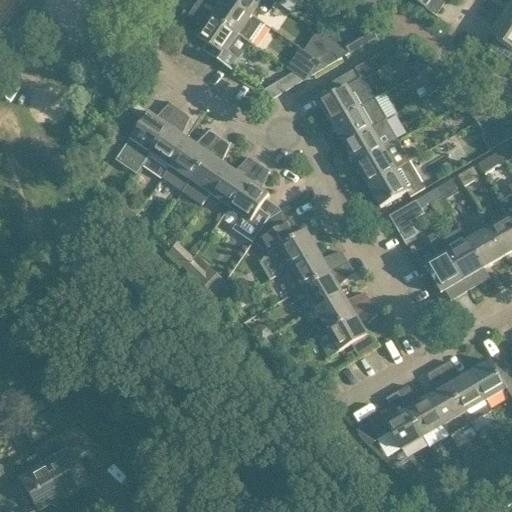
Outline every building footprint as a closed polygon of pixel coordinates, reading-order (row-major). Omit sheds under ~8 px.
[(200,0),(195,7),(238,37),(251,46),(265,26),(252,17),(227,0),(223,0),(221,4),(211,0),(200,0)] [(227,0),(252,17),(256,10),(263,15),(264,16),(267,16),(268,15),(276,4),(269,0),(227,0)] [(251,46),(238,37),(195,7),(189,17),(204,30),(198,38),(211,47),(208,53),(205,51),(204,52),(233,72),(251,46)] [(511,49),(505,57),(511,62),(511,19),(505,15),(491,35),(511,49)] [(344,44),(350,55),(377,39),(371,28),(344,44)] [(333,50),(316,61),(327,68),(340,61),(333,50)] [(306,66),(312,77),(327,68),(316,61),(306,66)] [(357,69),(335,82),(340,91),(320,103),(332,125),(359,109),(375,100),(357,70),(358,70),(357,69)] [(431,96),(451,84),(429,69),(419,75),(431,96)] [(263,92),(274,100),(282,94),(277,84),(263,92)] [(461,105),(472,99),(458,89),(441,99),(449,112),(461,105)] [(472,99),(461,105),(478,124),(495,114),(472,99)] [(375,100),(332,125),(344,146),(385,122),(387,121),(375,100)] [(143,165),(181,111),(170,104),(157,119),(149,113),(123,151),(143,165)] [(191,119),(181,111),(143,165),(163,179),(189,141),(183,137),(191,119)] [(495,114),(478,124),(485,135),(507,122),(495,114)] [(356,166),(383,151),(397,143),(398,142),(389,129),(385,122),(344,146),(356,166)] [(189,141),(163,179),(183,192),(220,138),(210,131),(196,146),(189,141)] [(231,146),(220,138),(183,192),(203,206),(210,195),(229,168),(223,164),(231,146)] [(416,151),(405,157),(397,143),(383,151),(356,166),(368,187),(410,163),(420,158),(416,151)] [(511,145),(500,153),(506,164),(511,160),(511,145)] [(501,167),(495,156),(479,166),(485,176),(501,167)] [(236,173),(229,168),(210,195),(229,208),(259,165),(250,159),(236,173)] [(426,190),(410,163),(368,187),(381,209),(408,193),(411,199),(426,190)] [(267,221),(272,218),(279,214),(277,211),(265,203),(270,196),(262,191),(270,173),(259,165),(229,208),(242,216),(233,229),(253,244),(267,221)] [(473,168),(457,176),(464,188),(479,179),(473,168)] [(451,181),(437,189),(443,198),(457,190),(451,181)] [(511,191),(511,195),(501,202),(510,217),(511,220),(511,185),(509,187),(511,191)] [(437,189),(416,201),(417,202),(422,210),(431,204),(443,198),(437,189)] [(112,209),(122,216),(131,204),(122,197),(118,202),(112,209)] [(417,202),(390,217),(398,230),(411,223),(425,215),(422,210),(417,202)] [(487,212),(481,216),(505,257),(511,252),(511,220),(510,217),(495,226),(487,212)] [(461,228),(460,228),(468,241),(484,269),(485,269),(505,257),(481,216),(475,220),(483,233),(469,241),(461,228)] [(269,254),(281,275),(319,252),(307,231),(297,237),(289,223),(260,239),(256,244),(269,254)] [(440,240),(439,240),(463,281),(469,291),(483,283),(481,279),(488,275),(485,269),(484,269),(468,241),(460,228),(440,240)] [(463,281),(439,240),(440,240),(439,238),(431,243),(432,244),(440,257),(425,266),(425,267),(426,267),(441,293),(441,294),(446,291),(451,300),(450,300),(451,301),(468,291),(469,291),(463,281)] [(323,260),(319,252),(281,275),(293,296),(348,264),(342,253),(323,260)] [(195,258),(187,269),(216,296),(222,288),(206,272),(210,267),(197,255),(195,258)] [(293,296),(305,316),(343,294),(339,287),(355,275),(348,264),(293,296)] [(347,301),(343,294),(305,316),(305,317),(315,311),(327,331),(372,305),(366,294),(347,301)] [(379,316),(372,305),(327,331),(327,332),(318,338),(330,359),(368,337),(364,329),(379,316)] [(511,398),(511,373),(507,364),(497,370),(491,361),(469,374),(486,402),(507,390),(511,398)] [(492,412),(486,402),(469,374),(463,378),(450,363),(439,369),(471,424),(492,412)] [(435,394),(428,398),(444,426),(445,426),(450,436),(471,424),(439,369),(428,375),(435,394)] [(409,387),(397,393),(424,438),(444,426),(428,398),(422,402),(409,387)] [(402,451),(424,438),(397,393),(387,400),(391,411),(371,423),(380,439),(392,432),(402,451)] [(44,466),(43,467),(61,498),(86,484),(72,460),(83,454),(93,471),(111,461),(108,456),(77,429),(71,432),(47,446),(36,453),(44,466)] [(489,455),(468,467),(468,468),(474,478),(495,466),(489,455)] [(0,501),(13,495),(24,488),(35,508),(37,511),(49,505),(54,507),(60,504),(61,498),(43,467),(31,474),(22,459),(3,470),(1,466),(0,466),(0,501)] [(435,487),(440,497),(454,490),(448,480),(435,487)]
